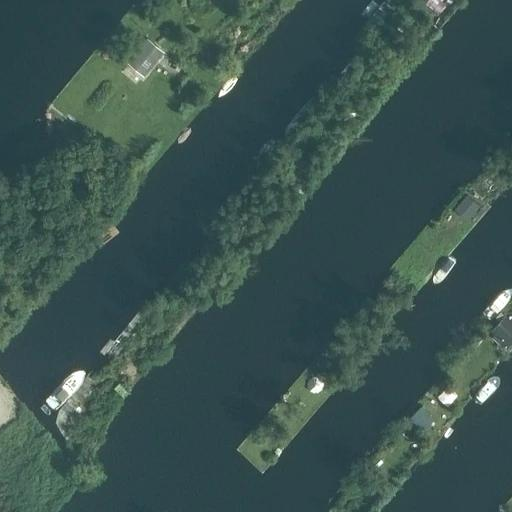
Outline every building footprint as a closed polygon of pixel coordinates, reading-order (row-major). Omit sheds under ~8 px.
[(149,40),(136,55),(151,67),(164,52),(149,40)] [(54,147),(51,150),(59,157),(65,150),(60,147),(54,147)] [(288,155),(284,179),(307,184),(311,160),(288,155)] [(91,177),(84,188),(97,196),(104,185),(91,177)] [(465,194),(458,203),(471,214),(478,205),(465,194)] [(511,331),(499,320),(489,331),(493,334),(490,337),(499,345),(502,342),(507,347),(511,341),(511,331)] [(416,409),(407,419),(420,432),(430,422),(416,409)] [(402,423),(397,429),(407,438),(412,432),(402,423)]
